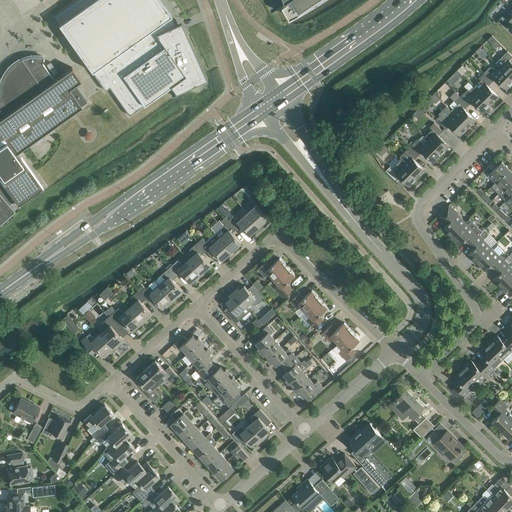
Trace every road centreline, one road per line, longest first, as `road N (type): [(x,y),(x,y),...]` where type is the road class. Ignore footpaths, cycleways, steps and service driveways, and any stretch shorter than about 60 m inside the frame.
road 1 (residential): [(495,128),(415,212),(477,313),(419,376)]
road 2 (unclassified): [(394,351),(421,325),(420,296),(312,161)]
road 3 (tertiary): [(121,209),(262,109)]
road 4 (residential): [(305,431),(195,305)]
road 5 (residential): [(221,506),(110,381)]
road 6 (residential): [(394,351),(274,239)]
road 7 (tertiary): [(279,96),(408,0)]
road 8 (residential): [(0,389),(20,378),(75,407),(110,381)]
road 9 (residential): [(511,460),(419,376)]
